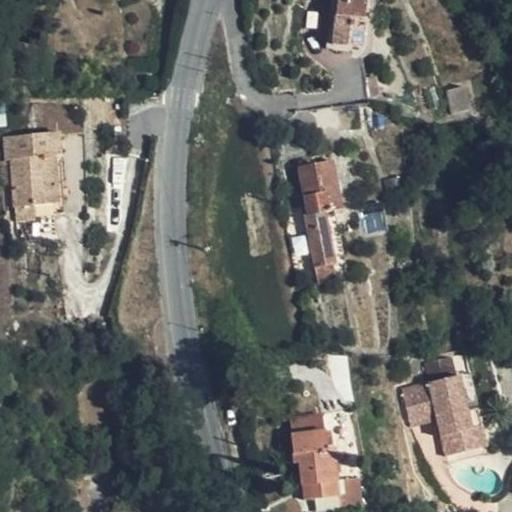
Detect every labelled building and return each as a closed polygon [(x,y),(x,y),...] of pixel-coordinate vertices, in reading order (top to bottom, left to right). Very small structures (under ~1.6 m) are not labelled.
[(361,0),(337,0),(332,46),(360,49),(366,3),(362,3),(361,0)] [(464,89),(446,92),(450,115),(468,111),(464,89)] [(3,138),(5,163),(10,163),(12,185),(14,222),(35,220),(34,216),(63,213),(59,134),(3,138)] [(302,217),(312,269),(332,265),(334,265),(325,214),(342,210),(333,162),(298,169),(307,217),(302,217)] [(0,173),(1,186),(12,185),(10,163),(5,163),(0,163),(0,173)] [(335,283),(332,265),(312,269),(316,286),(335,283)] [(465,376),(407,389),(415,426),(440,421),(450,457),(470,452),(466,433),(478,430),(474,411),(465,376)] [(491,447),(483,409),(474,411),(478,430),(466,433),(470,452),(491,447)] [(290,419),(292,436),(325,432),(323,417),(290,419)] [(310,495),(311,501),(338,498),(339,511),(350,511),(361,511),(358,480),(337,482),(334,451),(327,451),(325,432),(292,436),(295,465),(299,464),(302,496),(310,495)]
